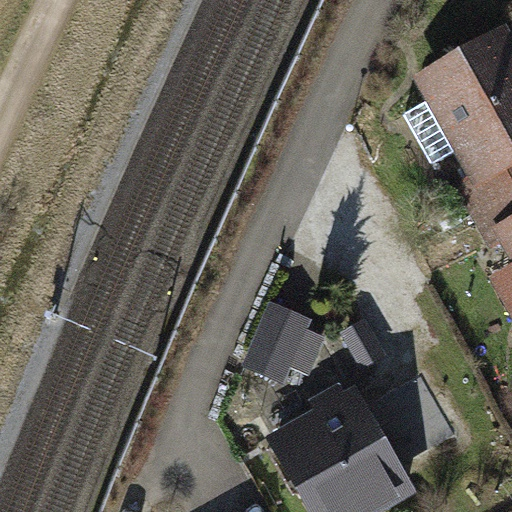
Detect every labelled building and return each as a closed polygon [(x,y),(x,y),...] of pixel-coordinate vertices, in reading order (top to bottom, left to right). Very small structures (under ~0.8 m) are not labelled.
[(488,182),(511,169),(511,27),(429,73),(441,94),(409,111),(437,161),(467,144),(488,182)] [(511,169),(488,182),(470,193),(492,232),(511,220),(511,169)] [(511,220),(492,232),(510,264),(491,274),(511,312),(511,220)] [(314,318),(272,303),(249,366),(292,380),(314,318)] [(371,320),(342,335),(360,370),(389,356),(371,320)] [(367,384),(278,433),(322,511),(373,511),(423,485),(367,384)]
